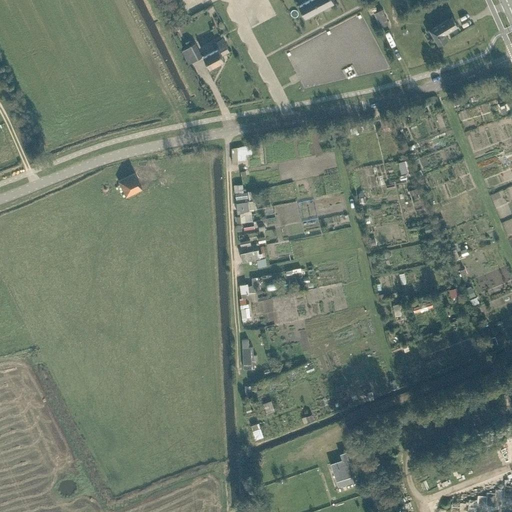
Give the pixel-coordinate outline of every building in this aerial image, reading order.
[(320,9),(315,0),(303,0),(299,3),(305,16),(320,9)] [(315,0),(320,9),(334,2),(332,0),(315,0)] [(371,0),(373,2),(366,6),(370,14),(374,13),(381,27),(389,23),(382,8),(378,11),(373,3),(377,1),(377,0),(371,0)] [(452,16),(429,29),(438,45),(448,39),(445,34),(458,26),(452,16)] [(215,49),(204,54),(210,67),(224,59),(222,55),(230,51),(222,37),(220,39),(220,40),(212,44),(215,49)] [(189,46),(182,50),(189,62),(196,59),(201,56),(194,43),(189,46)] [(134,173),(118,181),(126,197),(142,189),(134,173)] [(331,462),(336,480),(354,474),(346,451),(340,453),(342,458),(331,462)]
